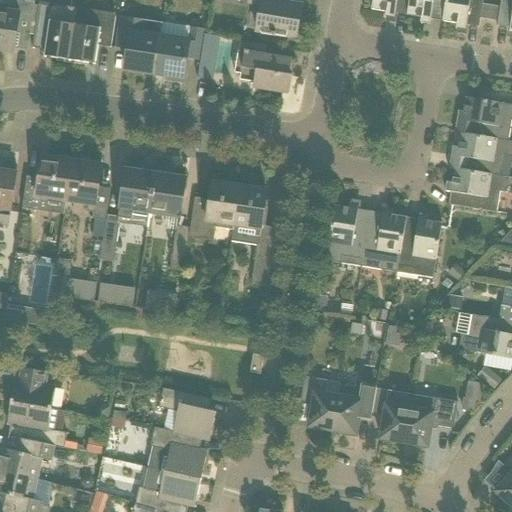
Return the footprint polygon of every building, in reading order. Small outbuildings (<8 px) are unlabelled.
[(0,51),(15,53),(18,34),(30,36),(35,3),(14,0),(9,0),(8,12),(0,11),(0,51)] [(302,6),(281,2),(281,0),(250,0),(250,4),(261,5),(257,32),(296,38),(302,6)] [(373,0),(372,10),(386,12),(385,17),(387,18),(387,19),(388,19),(388,18),(394,19),(395,14),(408,16),(410,0),(373,0)] [(410,0),(408,16),(421,18),(421,23),(430,25),(431,20),(443,22),(446,0),(410,0)] [(489,20),(492,7),(483,6),(484,0),(446,0),(443,22),(457,24),(456,29),(457,29),(457,31),(459,31),(459,30),(466,31),(466,25),(479,27),(481,19),(489,20)] [(511,0),(501,0),(500,8),(492,7),(489,20),(498,22),(497,27),(510,29),(509,34),(511,34),(511,0)] [(33,48),(46,50),(45,57),(70,61),(77,11),(39,5),(33,48)] [(116,17),(77,11),(70,61),(96,65),(98,46),(111,48),(116,17)] [(128,50),(125,70),(155,74),(160,37),(144,35),(146,21),(119,17),(114,48),(128,50)] [(160,37),(155,74),(184,78),(187,59),(200,61),(204,35),(205,30),(162,23),(160,37)] [(198,78),(212,81),(218,37),(204,35),(200,61),(198,78)] [(256,71),(253,88),(289,94),(292,76),(290,75),(293,61),(265,56),(267,45),(240,41),(238,53),(245,54),(242,69),(256,71)] [(511,105),(466,98),(464,112),(459,111),(457,120),(462,121),(460,134),(508,142),(508,141),(509,141),(511,121),(511,105)] [(503,177),(506,156),(511,157),(511,141),(509,141),(508,141),(508,142),(460,134),(458,147),(453,147),(452,156),(457,157),(455,169),(503,177)] [(43,209),(44,206),(45,198),(67,201),(73,162),(42,157),(38,184),(26,182),(22,209),(40,212),(43,209)] [(76,162),(73,162),(67,201),(88,204),(87,212),(95,213),(94,219),(95,219),(107,221),(107,220),(110,194),(99,192),(103,166),(88,164),(88,162),(76,161),(76,162)] [(0,170),(0,209),(11,211),(18,167),(4,165),(3,171),(0,170)] [(132,225),(148,228),(150,214),(156,174),(126,169),(118,222),(107,220),(107,221),(104,237),(101,260),(115,262),(120,224),(132,225)] [(449,205),(453,206),(497,213),(500,192),(507,193),(510,178),(503,177),(455,169),(452,183),(447,182),(446,194),(451,195),(449,205)] [(180,218),(186,178),(156,174),(150,214),(180,218)] [(235,226),(241,187),(213,183),(209,208),(194,206),(190,233),(189,238),(214,242),(217,224),(235,226)] [(252,284),(269,286),(277,229),(276,228),(275,237),(264,235),(268,213),(264,213),(267,191),(241,187),(235,226),(233,240),(258,244),(252,284)] [(335,206),(326,261),(341,264),(342,257),(363,260),(371,212),(358,210),(359,205),(353,204),(353,202),(352,202),(352,203),(350,203),(349,208),(335,206)] [(392,210),(392,209),(391,208),(390,210),(384,209),(383,214),(371,212),(363,260),(384,264),(383,271),(398,273),(399,266),(407,218),(393,215),(394,210),(392,210)] [(433,279),(442,228),(443,224),(428,221),(429,216),(420,214),(419,220),(407,218),(399,266),(419,269),(418,276),(433,279)] [(107,221),(95,219),(93,235),(104,237),(107,221)] [(189,238),(190,233),(176,231),(170,271),(184,273),(189,238)] [(70,270),(72,260),(59,259),(58,268),(64,269),(69,270),(70,270)] [(460,283),(467,273),(456,264),(449,274),(460,283)] [(97,284),(89,282),(86,300),(94,302),(97,284)] [(109,304),(112,287),(101,286),(98,303),(109,304)] [(0,319),(7,320),(9,306),(7,306),(8,295),(0,293),(0,319)] [(177,297),(166,295),(163,313),(175,315),(177,297)] [(448,308),(461,311),(463,298),(450,296),(448,308)] [(329,300),(316,298),(314,310),(326,312),(329,300)] [(511,307),(502,305),(499,319),(499,320),(511,322),(511,307)] [(21,307),(9,306),(7,320),(19,322),(24,319),(25,312),(21,307)] [(375,319),(386,321),(388,311),(377,309),(375,319)] [(350,324),(351,319),(313,313),(312,318),(350,324)] [(484,317),(472,315),(468,336),(462,335),(459,350),(511,359),(511,322),(499,320),(499,319),(484,317)] [(430,334),(434,329),(433,325),(429,322),(424,324),(422,328),(422,331),(425,334),(430,334)] [(362,325),(352,324),(351,334),(361,336),(362,325)] [(395,339),(397,328),(389,326),(387,338),(395,339)] [(264,357),(254,355),(251,373),(261,375),(264,357)] [(45,386),(48,373),(23,368),(19,387),(15,386),(12,402),(52,409),(56,388),(45,386)] [(497,376),(490,386),(495,390),(502,380),(497,376)] [(341,383),(327,381),(306,377),(301,402),(313,404),(309,427),(311,428),(311,430),(322,432),(323,430),(333,431),(340,389),(341,383)] [(476,404),(479,400),(484,403),(491,394),(486,391),(489,388),(476,378),(464,394),(476,404)] [(362,385),(340,389),(333,431),(343,433),(343,435),(355,437),(355,435),(357,435),(360,412),(373,414),(377,389),(377,387),(362,385)] [(212,399),(163,389),(159,408),(178,412),(174,432),(174,433),(203,440),(210,441),(215,419),(216,415),(217,413),(210,411),(212,399)] [(384,416),(381,439),(382,440),(382,442),(394,444),(394,441),(405,443),(412,395),(377,389),(373,414),(384,416)] [(454,427),(458,403),(448,401),(412,395),(405,443),(415,445),(414,447),(426,449),(427,447),(428,447),(432,424),(454,427)] [(52,409),(12,402),(9,419),(13,420),(10,437),(55,447),(65,449),(65,448),(67,439),(68,434),(62,433),(48,430),(52,409)] [(110,419),(113,405),(107,404),(99,409),(97,416),(110,419)] [(113,419),(126,421),(128,413),(115,411),(113,419)] [(125,429),(126,421),(113,419),(112,427),(125,429)] [(208,452),(201,450),(203,440),(174,433),(174,432),(155,428),(150,447),(152,447),(147,468),(202,480),(206,458),(208,452)] [(51,461),(55,447),(10,437),(6,455),(1,454),(0,459),(0,470),(37,479),(42,459),(51,461)] [(105,441),(90,438),(87,452),(102,455),(105,441)] [(79,442),(67,439),(65,448),(77,450),(79,442)] [(511,455),(503,466),(511,474),(496,492),(497,493),(496,495),(505,503),(506,501),(511,505),(511,455)] [(195,508),(197,502),(202,480),(147,468),(142,488),(139,488),(136,504),(162,511),(186,511),(188,506),(195,508)] [(49,511),(50,507),(41,505),(41,502),(32,500),(37,479),(0,470),(0,506),(19,511),(49,511)] [(93,488),(95,483),(92,478),(87,477),(82,480),(81,485),(84,489),(89,491),(93,488)] [(98,492),(92,511),(102,511),(107,495),(98,492)]
